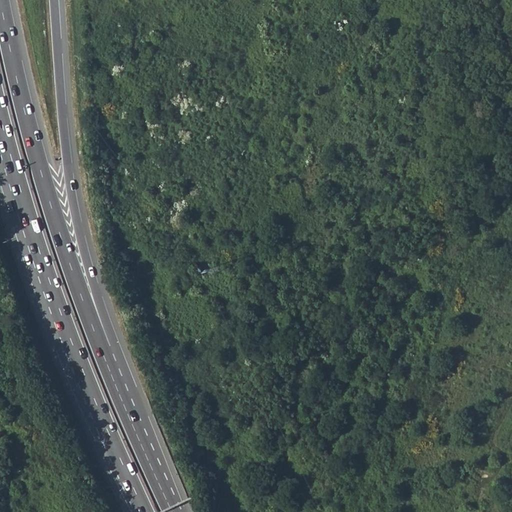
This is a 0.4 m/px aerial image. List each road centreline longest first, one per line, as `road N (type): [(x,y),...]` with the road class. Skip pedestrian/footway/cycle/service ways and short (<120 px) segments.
road 1 (trunk): [(0,114),(62,317),(144,511)]
road 2 (track): [(225,453),(273,377),(312,336),(417,270),(511,180)]
road 3 (trunk): [(104,357),(44,184),(0,3)]
road 4 (trunk): [(104,357),(109,332),(67,161),(54,0)]
road 5 (trunk): [(172,511),(104,357)]
